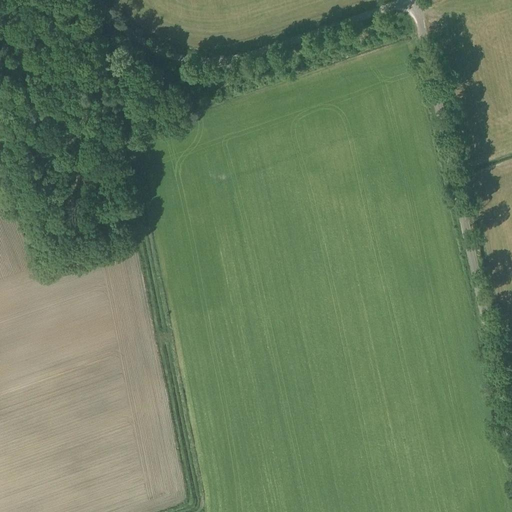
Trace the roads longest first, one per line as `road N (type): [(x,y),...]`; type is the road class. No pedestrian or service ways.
road 1 (unclassified): [(511,440),(413,0)]
road 2 (unclassified): [(413,0),(212,61),(151,47),(97,0)]
